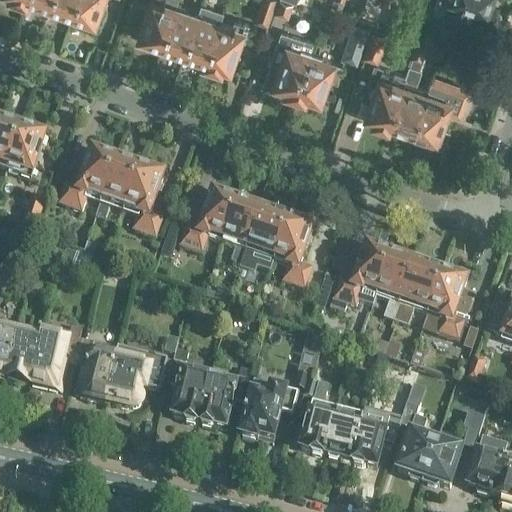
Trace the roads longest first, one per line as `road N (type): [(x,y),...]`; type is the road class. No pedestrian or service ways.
road 1 (residential): [(480,221),(0,55)]
road 2 (primary): [(0,459),(215,511)]
